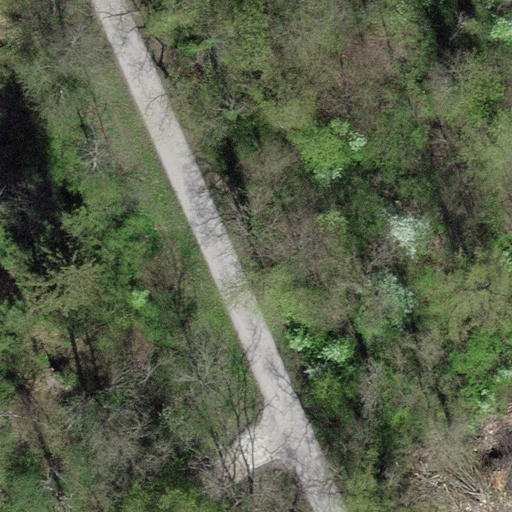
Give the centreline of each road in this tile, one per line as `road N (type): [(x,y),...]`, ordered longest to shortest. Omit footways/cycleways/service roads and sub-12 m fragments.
road 1 (track): [(110,0),(332,511)]
road 2 (track): [(181,511),(248,448),(293,422)]
